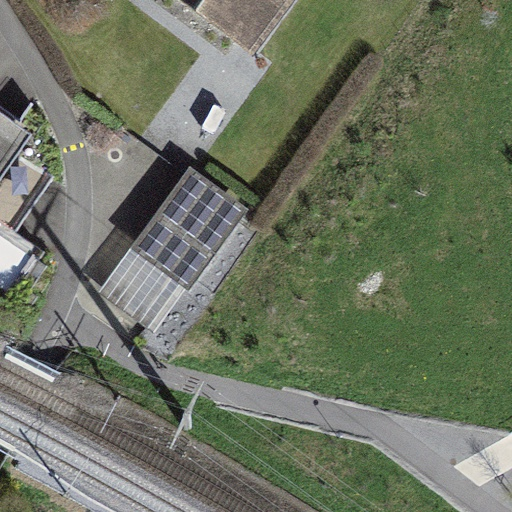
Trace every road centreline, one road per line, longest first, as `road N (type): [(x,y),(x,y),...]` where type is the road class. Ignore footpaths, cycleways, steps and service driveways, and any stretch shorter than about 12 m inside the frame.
road 1 (residential): [(0,431),(59,321),(76,224),(65,130),(0,23)]
road 2 (track): [(413,511),(59,321)]
